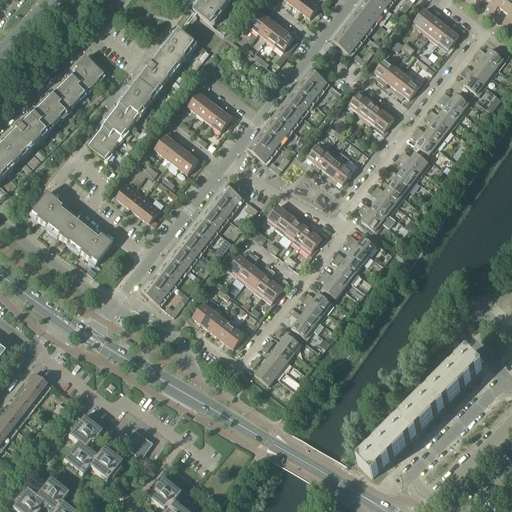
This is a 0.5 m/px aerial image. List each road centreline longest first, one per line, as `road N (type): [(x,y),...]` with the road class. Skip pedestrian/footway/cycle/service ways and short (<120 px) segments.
road 1 (tertiary): [(392,511),(90,338)]
road 2 (residential): [(210,465),(129,408),(107,408),(34,353)]
road 3 (residential): [(0,123),(120,0)]
road 4 (residential): [(415,123),(483,34),(439,0)]
road 5 (residential): [(258,121),(353,0)]
road 6 (residential): [(203,342),(237,369),(302,286)]
road 7 (residential): [(511,334),(479,310),(457,328),(508,381)]
road 8 (residential): [(110,306),(0,221)]
road 9 (residential): [(411,475),(508,381)]
road 10 (residential): [(336,224),(415,123)]
road 11 (residential): [(336,224),(223,165)]
road 12 (residential): [(151,259),(53,183)]
